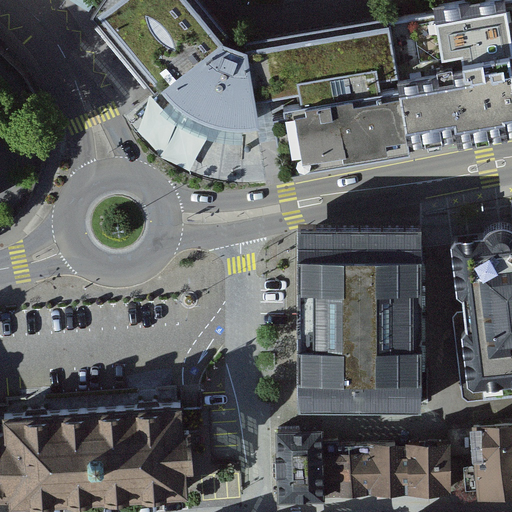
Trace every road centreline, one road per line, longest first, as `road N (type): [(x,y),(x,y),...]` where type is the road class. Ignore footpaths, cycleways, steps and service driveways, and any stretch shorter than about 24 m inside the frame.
road 1 (residential): [(239,229),(260,511)]
road 2 (residential): [(263,511),(397,502),(511,506)]
road 3 (tertiary): [(396,185),(162,201)]
road 4 (tertiary): [(14,0),(77,79),(107,175)]
road 5 (tertiary): [(239,229),(396,185)]
road 6 (residential): [(228,0),(253,21),(358,0)]
